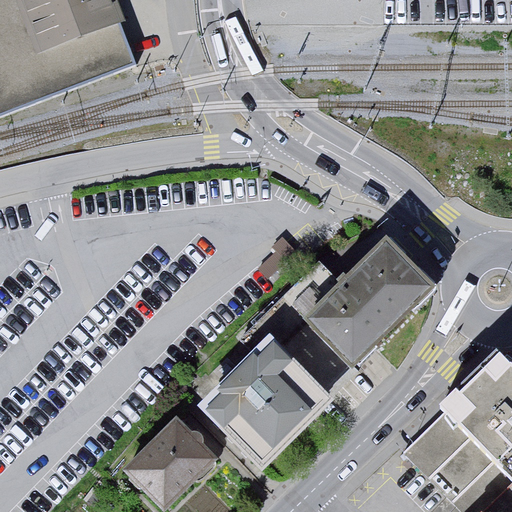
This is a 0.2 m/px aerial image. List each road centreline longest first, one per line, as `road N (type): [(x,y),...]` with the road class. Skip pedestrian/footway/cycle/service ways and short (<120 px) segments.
road 1 (residential): [(0,184),(167,151),(307,139)]
road 2 (tertiary): [(472,320),(305,497)]
road 3 (tertiary): [(307,139),(368,172),(472,255)]
road 4 (tertiary): [(307,139),(242,72),(220,0)]
